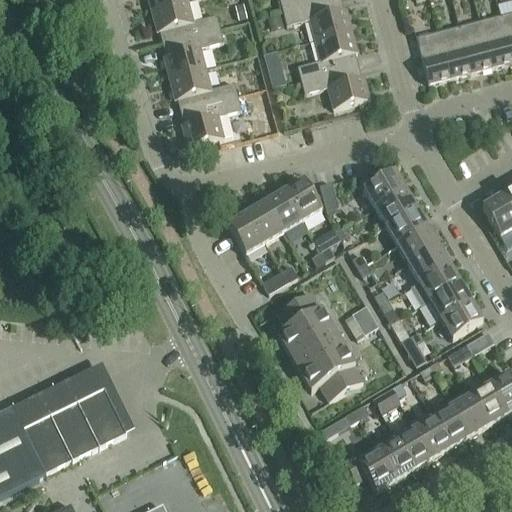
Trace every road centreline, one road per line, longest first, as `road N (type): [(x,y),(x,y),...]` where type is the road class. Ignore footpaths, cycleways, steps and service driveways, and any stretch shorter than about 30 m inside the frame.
road 1 (tertiary): [(270,511),(133,245),(0,13)]
road 2 (residential): [(185,193),(418,134)]
road 3 (residential): [(185,193),(163,173),(148,136),(108,0)]
road 4 (residential): [(243,317),(199,243),(185,193)]
road 5 (track): [(0,314),(32,319),(37,299),(0,223)]
road 6 (residential): [(381,0),(414,121)]
road 7 (residential): [(447,203),(511,306)]
